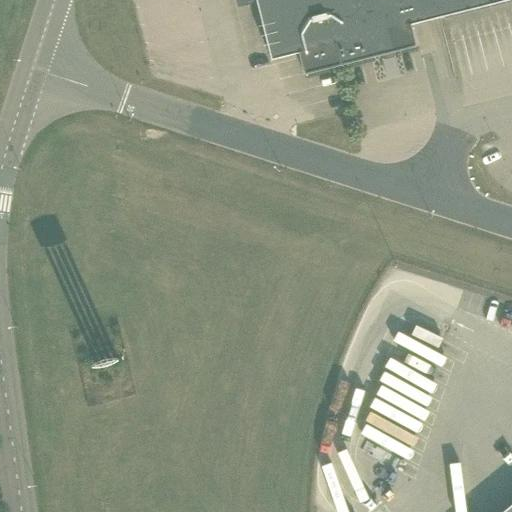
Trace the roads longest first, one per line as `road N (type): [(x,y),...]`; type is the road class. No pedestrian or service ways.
road 1 (unclassified): [(511,225),(30,70)]
road 2 (tertiary): [(0,351),(20,511)]
road 3 (tertiary): [(30,70),(0,204)]
